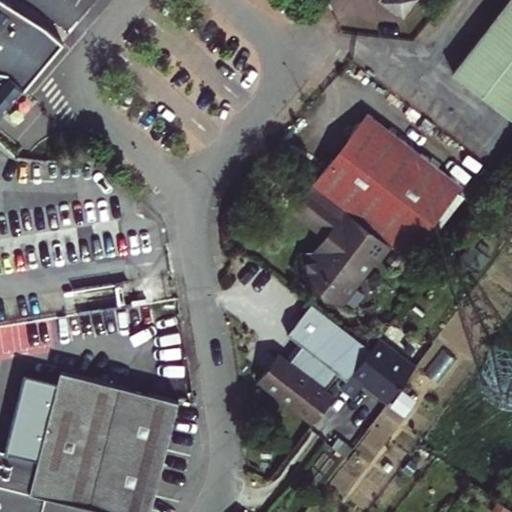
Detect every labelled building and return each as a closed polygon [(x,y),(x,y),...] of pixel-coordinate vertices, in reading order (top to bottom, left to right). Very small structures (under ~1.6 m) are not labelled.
[(25,89),(64,44),(49,32),(0,1),(0,73),(10,75),(25,89)] [(511,2),(457,73),(511,115),(511,2)] [(0,117),(25,89),(10,75),(0,73),(0,117)] [(318,187),(355,216),(392,245),(407,256),(459,187),(370,119),(318,187)] [(355,216),(318,187),(305,193),(305,209),(293,212),(334,243),(355,216)] [(511,204),(508,202),(503,209),(511,215),(511,204)] [(346,305),(392,245),(355,216),(334,243),(308,275),(346,305)] [(93,230),(77,232),(82,262),(97,259),(93,230)] [(82,262),(77,232),(0,244),(0,257),(3,274),(82,262)] [(289,365),(282,359),(260,387),(312,429),(334,401),(326,395),(338,379),(346,385),(349,381),(370,354),(314,309),(289,339),(302,349),(289,365)] [(372,389),(400,353),(382,339),(370,354),(349,381),(361,391),(366,385),(372,389)] [(372,389),(391,403),(419,367),(400,353),(372,389)] [(31,503),(46,507),(44,511),(151,511),(177,412),(62,382),(41,462),(31,503)] [(366,510),(412,443),(393,429),(398,423),(379,410),(329,484),(366,510)] [(489,492),(479,485),(473,492),(483,499),(489,492)] [(44,511),(46,507),(31,503),(0,495),(0,511),(44,511)]
